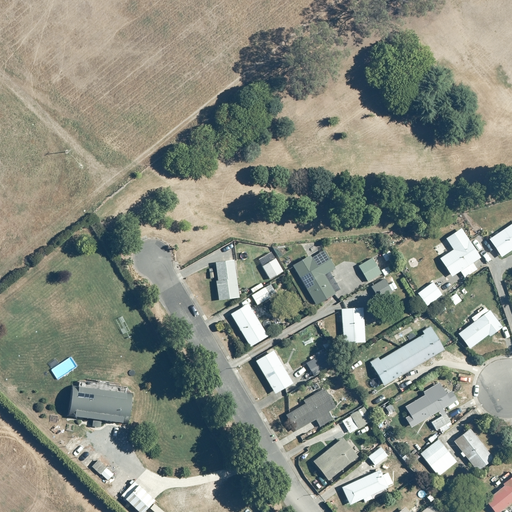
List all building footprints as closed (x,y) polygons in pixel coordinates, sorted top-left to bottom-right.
[(499,242),(511,234),(511,207),(487,223),(499,242)] [(454,261),(483,241),(465,214),(435,234),(454,261)] [(318,238),(292,251),(313,292),(339,278),(318,238)] [(281,271),(271,252),(257,259),(268,278),(281,271)] [(357,266),(366,281),(380,273),(371,258),(357,266)] [(383,278),(369,286),(378,300),(391,292),(383,278)] [(441,294),(432,282),(416,293),(425,306),(441,294)] [(266,319),(247,288),(229,300),(249,330),(266,319)] [(362,290),(340,292),(344,327),(366,324),(362,290)] [(472,335),(500,312),(485,293),(456,316),(472,335)] [(371,349),(384,370),(444,335),(432,314),(371,349)] [(255,348),(272,379),(299,364),(283,333),(255,348)] [(333,365),(325,351),(305,362),(312,376),(333,365)] [(440,363),(392,393),(406,415),(454,386),(440,363)] [(129,376),(69,368),(64,408),(124,416),(129,376)] [(323,372),(286,395),(302,420),(339,396),(323,372)] [(311,443),(327,465),(360,441),(343,419),(311,443)] [(491,458),(468,428),(452,440),(476,470),(491,458)] [(455,462),(437,439),(419,453),(437,476),(455,462)] [(342,469),(350,490),(391,474),(383,454),(342,469)] [(482,478),(497,498),(511,486),(511,456),(482,478)] [(392,463),(388,466),(400,479),(407,473),(396,459),(392,463)] [(112,473),(96,460),(91,467),(107,480),(112,473)] [(140,511),(152,500),(133,481),(120,494),(137,511),(140,511)] [(377,511),(413,511),(417,509),(403,492),(377,511)] [(438,511),(431,503),(419,511),(438,511)]
